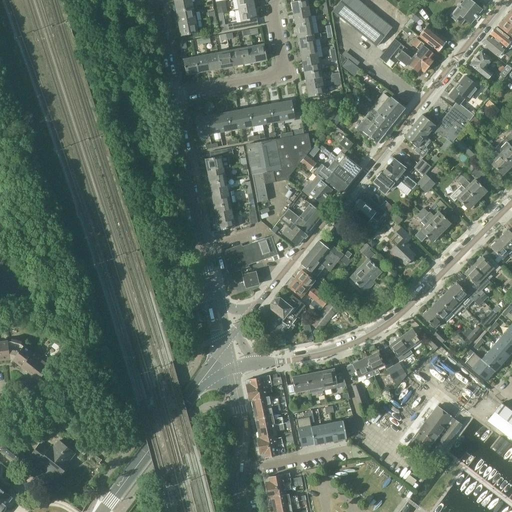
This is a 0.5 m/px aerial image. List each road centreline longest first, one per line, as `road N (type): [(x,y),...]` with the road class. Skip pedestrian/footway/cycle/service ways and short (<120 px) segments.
road 1 (tertiary): [(504,0),(253,308)]
road 2 (tertiary): [(258,363),(337,349),(387,323),(511,203)]
road 3 (residential): [(212,296),(169,95)]
road 4 (residential): [(169,95),(275,74),(282,61),(273,0)]
road 5 (tertiary): [(103,511),(197,386)]
